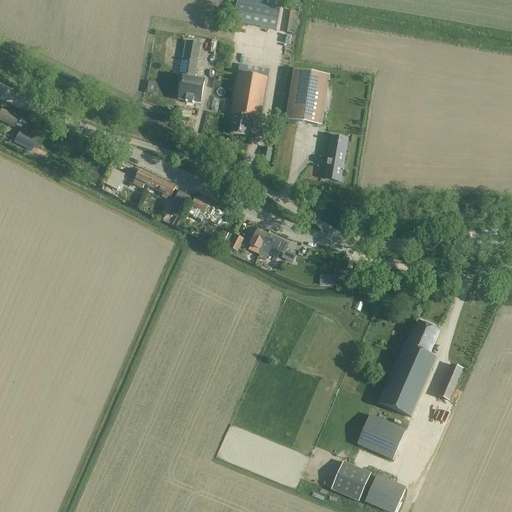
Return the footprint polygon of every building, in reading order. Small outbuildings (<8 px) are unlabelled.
[(226,17),(234,18),(233,23),(236,24),(276,31),(282,1),(277,0),(237,0),(237,4),(229,2),(226,17)] [(297,11),(290,10),(290,12),(286,33),(293,34),(297,11)] [(174,40),(170,62),(177,63),(178,57),(181,43),(181,42),(174,40)] [(180,75),(178,91),(180,92),(180,95),(179,101),(186,102),(186,103),(193,104),(193,103),(201,104),(202,98),(204,82),(195,80),(197,67),(198,65),(201,45),(188,42),(186,42),(186,44),(183,58),(183,62),(181,74),(180,75)] [(269,71),(239,65),(238,73),(238,74),(230,115),(234,116),(230,134),(248,137),(251,119),(260,120),(267,79),(269,71)] [(293,71),(286,122),(297,124),(322,128),(328,90),(330,77),(293,71)] [(0,121),(13,129),(18,119),(2,110),(1,112),(0,112),(0,121)] [(19,132),(13,144),(25,149),(25,150),(31,138),(21,132),(20,132),(19,132)] [(331,137),(324,180),(341,183),(348,140),(331,137)] [(266,148),(263,148),(261,161),(270,162),(272,150),(266,148)] [(113,169),(106,185),(117,191),(125,175),(113,169)] [(144,186),(148,188),(154,177),(139,170),(132,184),(142,189),(144,186)] [(101,175),(91,171),(88,178),(97,183),(101,175)] [(154,176),(154,177),(148,188),(154,190),(164,195),(164,194),(170,197),(175,187),(154,176)] [(190,197),(180,192),(169,213),(180,219),(190,197)] [(196,198),(187,216),(201,223),(203,219),(203,220),(217,226),(218,226),(224,214),(209,208),(210,205),(196,198)] [(182,216),(178,226),(177,228),(182,231),(188,218),(182,216)] [(258,229),(250,246),(252,247),(256,249),(255,252),(254,253),(259,255),(261,251),(261,250),(264,244),(262,244),(267,234),(258,229)] [(261,251),(261,252),(262,252),(268,254),(277,258),(280,253),(277,251),(282,241),(267,234),(262,244),(264,244),(261,250),(261,251)] [(235,236),(229,249),(237,253),(243,240),(235,236)] [(285,251),(281,258),(289,262),(293,254),(285,251)] [(333,279),(319,278),(319,286),(336,286),(336,275),(333,275),(333,279)] [(404,345),(379,404),(411,418),(437,359),(429,355),(439,332),(418,323),(408,346),(404,345)] [(449,402),(449,401),(452,402),(455,395),(452,394),(463,370),(451,365),(438,397),(449,402)] [(393,461),(405,432),(370,416),(357,445),(393,461)] [(331,491),(359,503),(371,475),(343,463),(331,491)] [(395,511),(406,489),(377,476),(365,503),(385,511),(395,511)]
